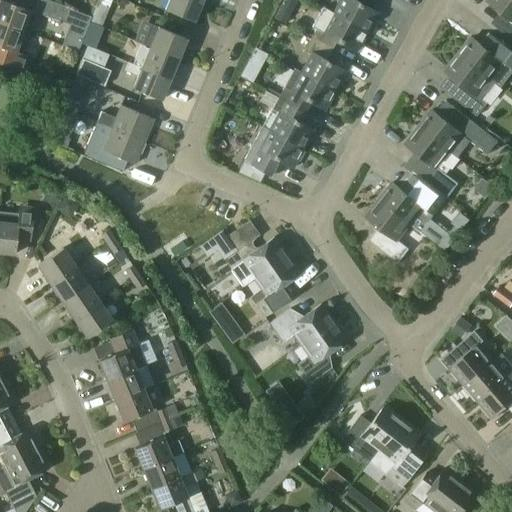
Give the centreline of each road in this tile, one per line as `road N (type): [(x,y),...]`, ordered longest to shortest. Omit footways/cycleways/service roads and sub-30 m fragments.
road 1 (residential): [(313,222),(215,178),(204,164),(204,133),(256,0)]
road 2 (residential): [(313,222),(448,0)]
road 3 (residential): [(0,310),(32,337),(96,479)]
road 4 (residential): [(404,356),(511,221)]
road 5 (residential): [(511,488),(404,356)]
road 6 (residential): [(404,356),(313,222)]
